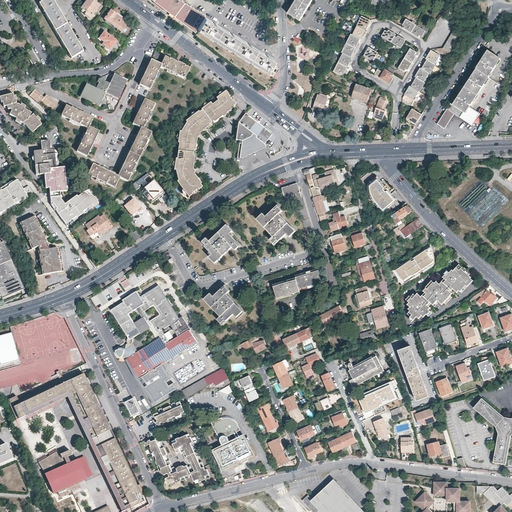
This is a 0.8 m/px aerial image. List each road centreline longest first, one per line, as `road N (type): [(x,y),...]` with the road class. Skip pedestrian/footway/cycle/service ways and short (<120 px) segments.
road 1 (residential): [(163,234),(199,287),(324,248),(296,159)]
road 2 (residential): [(62,296),(162,508)]
road 3 (tertiary): [(511,293),(395,177),(391,150)]
road 4 (residential): [(99,277),(0,128)]
road 5 (residential): [(417,149),(424,121),(496,10)]
road 6 (primary): [(163,234),(296,159)]
road 7 (residential): [(308,471),(162,508)]
road 8 (residential): [(299,357),(318,350),(332,364),(375,463)]
road 9 (tertiary): [(268,107),(154,21)]
road 10 (residential): [(385,286),(353,151)]
road 11 (residential): [(511,482),(375,463)]
